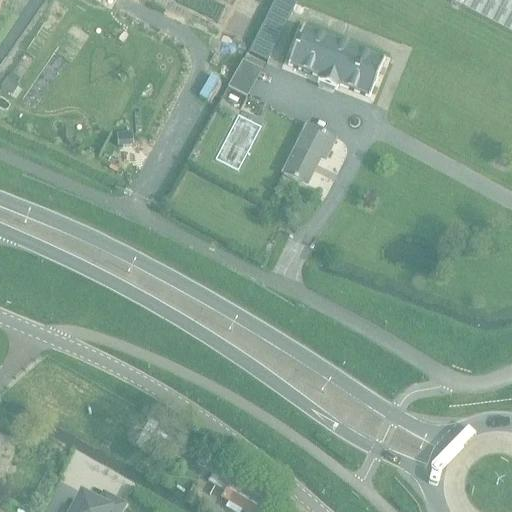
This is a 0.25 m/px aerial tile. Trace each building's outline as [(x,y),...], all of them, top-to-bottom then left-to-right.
[(275,0),(248,55),(266,63),(297,0),(275,0)] [(511,0),(444,0),(509,35),(511,36),(511,0)] [(369,97),(382,62),(301,31),(288,66),(369,97)] [(248,97),(262,68),(242,59),(229,88),(248,97)] [(7,79),(0,88),(0,89),(11,97),(18,87),(7,79)] [(324,163),(335,141),(306,127),(283,175),(306,186),(319,161),(324,163)] [(141,452),(157,426),(148,421),(133,447),(141,452)] [(213,473),(219,461),(203,451),(196,463),(213,473)] [(207,483),(224,492),(233,477),(236,471),(219,461),(213,473),(207,483)] [(258,511),(268,496),(233,477),(224,492),(220,499),(229,504),(226,509),(230,511),(242,511),(243,511),(258,511)] [(71,511),(66,511),(61,510),(60,511),(118,511),(122,506),(103,496),(98,506),(86,500),(86,502),(79,504),(78,503),(77,502),(71,511)]
